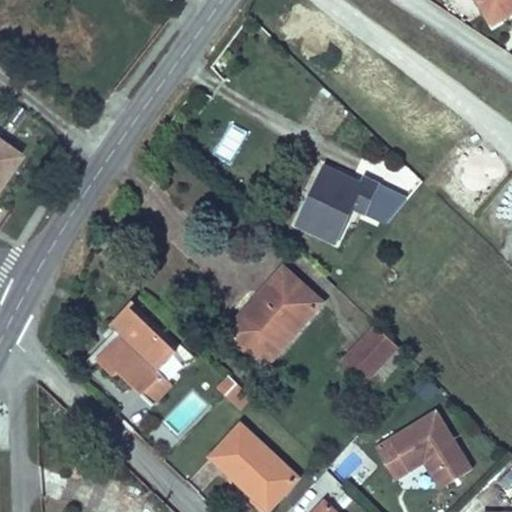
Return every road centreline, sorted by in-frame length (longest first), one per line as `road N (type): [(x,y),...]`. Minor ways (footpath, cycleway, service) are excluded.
road 1 (tertiary): [(25,288),(224,0)]
road 2 (unknown): [(311,0),(511,134)]
road 3 (residential): [(28,354),(196,511)]
road 4 (unknown): [(108,161),(228,289)]
road 5 (residential): [(24,511),(21,393),(28,354)]
road 6 (unknown): [(174,69),(296,165)]
